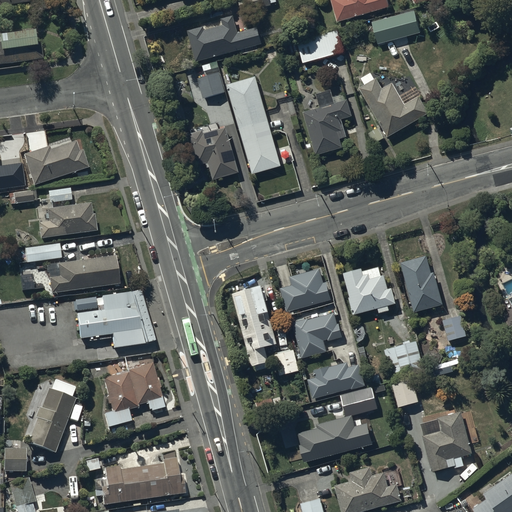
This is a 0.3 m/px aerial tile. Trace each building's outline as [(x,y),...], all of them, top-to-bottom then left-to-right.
[(0,0),(0,10),(33,5),(32,0),(0,0)] [(270,6),(276,5),(275,0),(243,0),(239,1),(243,16),(271,8),(270,6)] [(330,0),(337,26),(388,10),(385,0),(330,0)] [(371,22),(377,44),(418,32),(412,10),(371,22)] [(196,66),(261,48),(261,47),(256,31),(248,34),(243,18),(234,21),(234,19),(221,23),(223,29),(205,35),(204,31),(188,35),(196,66)] [(302,63),(343,52),(337,29),(295,41),(302,63)] [(0,69),(43,63),(40,47),(37,47),(35,34),(0,39),(0,69)] [(359,91),(387,141),(428,117),(418,100),(410,105),(405,97),(410,93),(403,81),(372,73),(360,80),(365,88),(359,91)] [(220,76),(198,82),(203,102),(225,96),(220,76)] [(252,178),(280,170),(255,81),(228,89),(252,178)] [(315,158),(342,152),(340,143),(346,141),(341,123),(351,120),(345,98),(332,101),(330,94),(316,98),(320,110),(303,115),(315,158)] [(198,162),(207,160),(208,165),(210,164),(214,176),(239,169),(226,124),(205,130),(204,127),(189,131),(198,162)] [(368,137),(374,147),(384,141),(378,132),(368,137)] [(34,183),(89,165),(83,147),(80,148),(76,138),(51,146),(50,143),(24,151),(27,161),(7,164),(13,184),(33,181),(34,183)] [(72,198),(71,186),(48,189),(50,201),(72,198)] [(10,202),(34,199),(32,190),(9,192),(10,202)] [(92,211),(91,200),(48,206),(50,219),(39,220),(41,236),(97,228),(95,211),(92,211)] [(27,260),(61,256),(59,241),(25,246),(27,260)] [(46,262),(46,270),(49,275),(51,291),(119,281),(116,252),(46,262)] [(415,308),(443,300),(435,269),(432,269),(428,252),(402,259),(415,308)] [(380,310),(390,307),(388,302),(397,299),(393,284),(389,285),(387,276),(388,276),(387,271),(382,273),(380,264),(363,268),(363,265),(345,270),(351,294),(349,294),(354,311),(378,305),(380,310)] [(324,280),(320,266),(290,274),(292,284),(281,286),(286,308),(332,298),(328,280),(324,280)] [(264,280),(232,289),(252,364),(256,363),(257,369),(268,366),(266,360),(270,359),(266,343),(278,340),(269,306),(271,305),(264,280)] [(102,308),(75,312),(79,337),(111,332),(113,346),(145,341),(131,289),(100,294),(102,308)] [(97,306),(96,295),(76,298),(77,308),(97,306)] [(338,322),(335,310),(294,321),(303,355),(327,349),(324,337),(329,336),(329,338),(343,334),(340,321),(338,322)] [(443,317),(449,340),(467,335),(461,313),(443,317)] [(425,368),(417,339),(385,348),(393,377),(425,368)] [(281,373),(300,368),(295,347),(275,351),(281,373)] [(314,396),(366,383),(360,362),(350,365),(348,359),(314,368),(317,376),(309,378),(314,396)] [(153,363),(126,370),(135,405),(147,402),(149,411),(164,408),(153,363)] [(103,375),(112,411),(105,413),(108,426),(132,420),(128,407),(135,405),(126,370),(103,375)] [(399,404),(419,399),(413,375),(393,380),(399,404)] [(24,429),(53,440),(74,389),(45,377),(24,429)] [(372,386),(341,395),(346,414),(377,405),(372,386)] [(83,404),(75,402),(70,416),(78,418),(83,404)] [(471,411),(464,413),(463,409),(422,420),(425,432),(423,432),(433,469),(455,463),(456,465),(464,463),(462,454),(474,451),(472,444),(480,441),(471,411)] [(305,461),(374,442),(368,422),(355,425),(352,414),(318,423),(320,427),(299,433),(302,443),(300,444),(305,461)] [(138,455),(143,486),(185,480),(179,443),(164,445),(165,451),(138,455)] [(4,446),(4,469),(27,469),(27,446),(4,446)] [(96,460),(99,493),(143,486),(138,455),(118,460),(117,456),(96,460)] [(336,482),(343,511),(348,511),(402,498),(398,481),(389,483),(386,469),(374,472),(371,463),(351,469),(353,477),(336,482)] [(511,511),(511,471),(485,491),(488,495),(474,505),(478,511),(511,511)] [(18,511),(34,511),(35,511),(36,511),(33,500),(35,499),(29,475),(10,480),(18,511)] [(325,511),(321,496),(301,502),(304,511),(325,511)]
